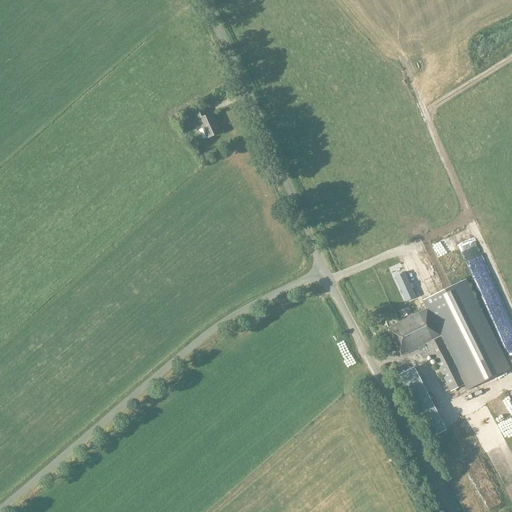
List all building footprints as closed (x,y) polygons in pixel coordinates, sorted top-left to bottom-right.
[(192,115),(194,120),(191,122),(195,131),(201,128),(206,139),(219,132),(211,113),(205,116),(202,110),(192,115)] [(401,355),(416,348),(426,343),(443,378),(447,386),(461,378),(467,390),(509,369),(500,351),(464,279),(422,300),(426,308),(387,327),(401,355)] [(503,324),(501,312),(492,314),(494,325),(503,324)] [(511,337),(502,342),(511,364),(511,337)] [(396,369),(413,406),(428,399),(412,362),(396,369)]
